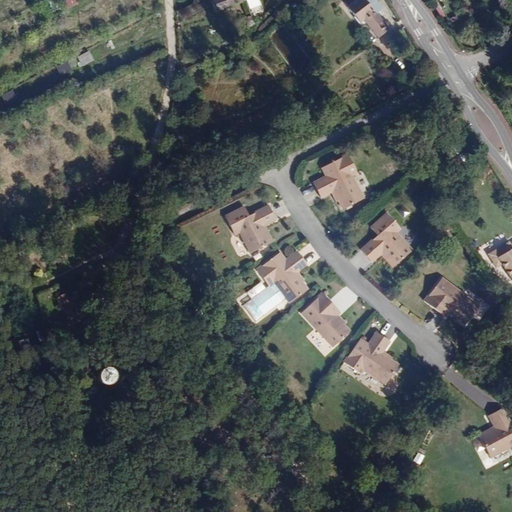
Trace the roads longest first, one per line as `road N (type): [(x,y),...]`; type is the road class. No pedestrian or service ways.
road 1 (residential): [(112,252),(171,93),(174,0)]
road 2 (track): [(77,511),(80,403),(112,252)]
road 3 (residential): [(276,168),(335,262),(429,340)]
road 4 (residential): [(276,168),(454,74)]
road 5 (residential): [(112,252),(276,168)]
road 6 (track): [(0,309),(112,252)]
